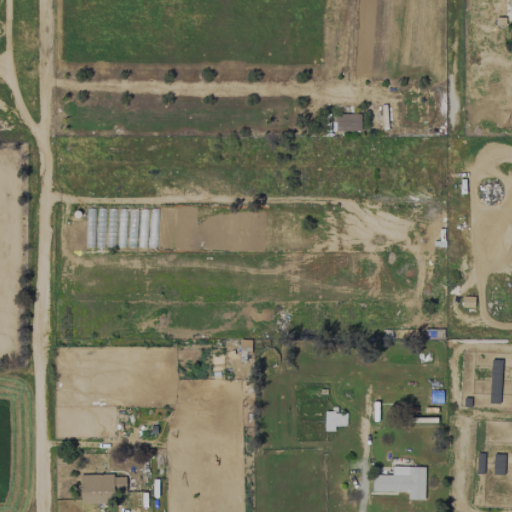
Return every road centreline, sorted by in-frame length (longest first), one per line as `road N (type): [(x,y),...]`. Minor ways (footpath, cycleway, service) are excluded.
road 1 (residential): [(39,0),(38,511)]
road 2 (residential): [(453,131),(453,0)]
